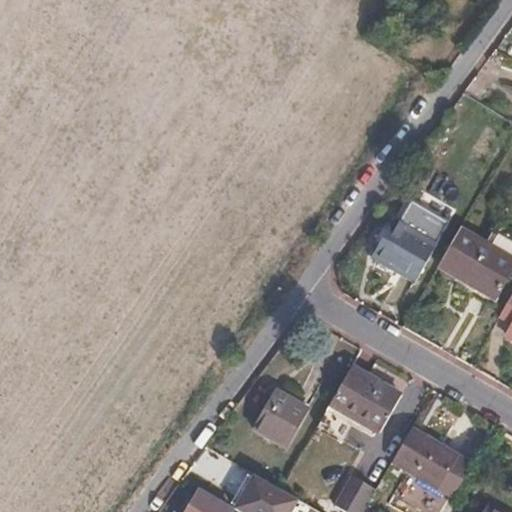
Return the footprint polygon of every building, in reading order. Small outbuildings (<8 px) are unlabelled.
[(431,242),(389,217),(367,254),(408,279),(431,242)] [(483,239),(456,222),(434,259),(460,275),(486,291),(490,293),(511,256),(510,255),(488,242),(483,239)] [(511,286),(509,284),(492,311),(506,318),(500,328),(511,335),(511,286)] [(409,395),(360,364),(338,401),(374,422),(388,431),(409,395)] [(311,412),(278,392),(256,428),(290,448),(311,412)] [(459,496),(477,466),(463,457),(417,429),(399,459),(459,496)] [(290,511),(298,498),(253,472),(234,505),(246,511),(290,511)] [(366,511),(379,491),(356,477),(338,507),(346,511),(366,511)] [(229,511),(230,511),(196,492),(184,511),(229,511)]
